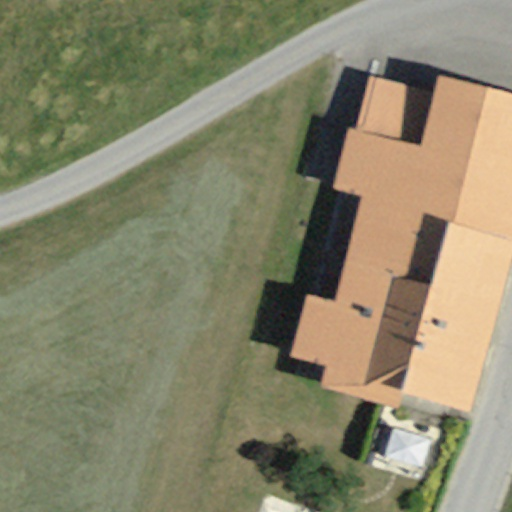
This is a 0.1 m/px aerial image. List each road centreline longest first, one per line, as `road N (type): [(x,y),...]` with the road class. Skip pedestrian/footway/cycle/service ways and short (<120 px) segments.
road 1 (track): [(411,0),(299,52),(209,110),(0,218)]
road 2 (unclassified): [(511,372),(466,511)]
